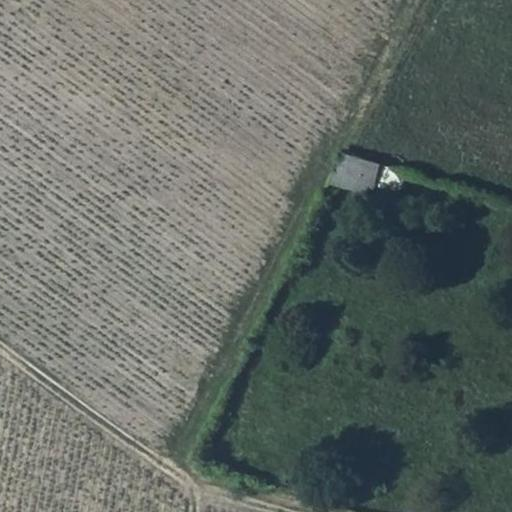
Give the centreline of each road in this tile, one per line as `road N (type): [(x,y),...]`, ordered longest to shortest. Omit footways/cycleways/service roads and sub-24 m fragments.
road 1 (track): [(417,0),(350,127),(324,152),(178,460),(192,486),(188,511)]
road 2 (track): [(279,511),(192,486),(0,348)]
